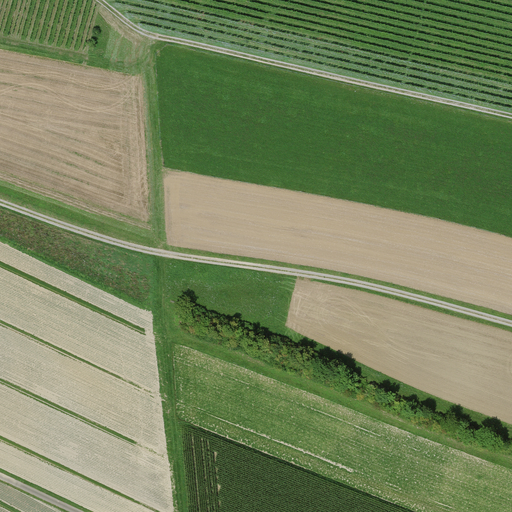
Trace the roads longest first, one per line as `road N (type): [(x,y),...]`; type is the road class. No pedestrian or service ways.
road 1 (track): [(0,202),(111,241),(353,282),(511,325)]
road 2 (track): [(511,115),(148,33),(98,0)]
road 3 (track): [(161,251),(182,511)]
